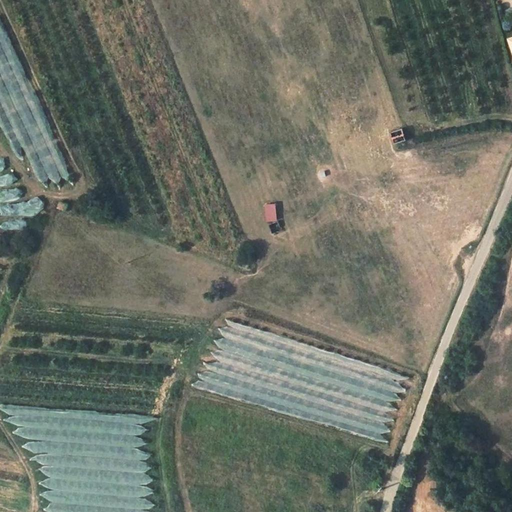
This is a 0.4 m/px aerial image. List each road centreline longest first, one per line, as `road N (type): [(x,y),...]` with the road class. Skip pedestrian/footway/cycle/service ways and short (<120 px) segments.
road 1 (residential): [(511,180),(385,511)]
road 2 (track): [(0,342),(52,202)]
